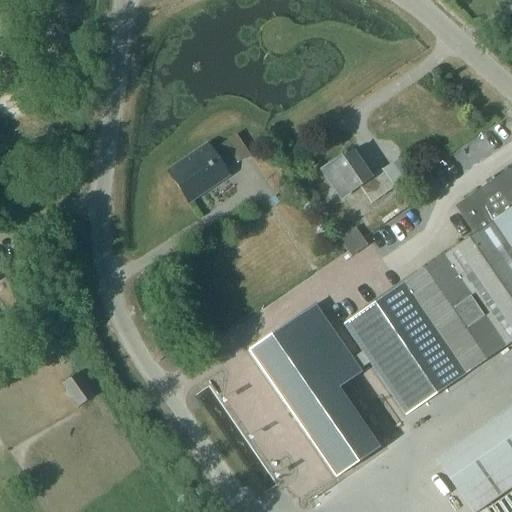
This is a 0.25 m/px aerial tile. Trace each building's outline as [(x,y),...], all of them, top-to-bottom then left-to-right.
[(249,154),(237,134),(223,143),(236,163),(249,154)] [(166,171),(185,199),(224,172),(206,144),(166,171)] [(369,176),(351,151),(342,158),(340,155),(320,169),(340,198),(349,192),(349,191),(359,185),(370,202),(393,186),(381,168),(369,176)] [(511,175),(508,170),(454,207),(473,235),(342,326),(343,328),(363,357),(403,416),(511,341),(511,175)] [(364,226),(347,237),(356,251),(373,240),(364,226)] [(366,362),(361,355),(352,361),(314,306),(246,353),(333,480),(377,450),(335,389),(360,373),(357,369),(366,362)] [(61,386),(76,408),(93,397),(78,375),(61,386)] [(511,414),(439,465),(471,511),(476,511),(511,487),(511,414)]
